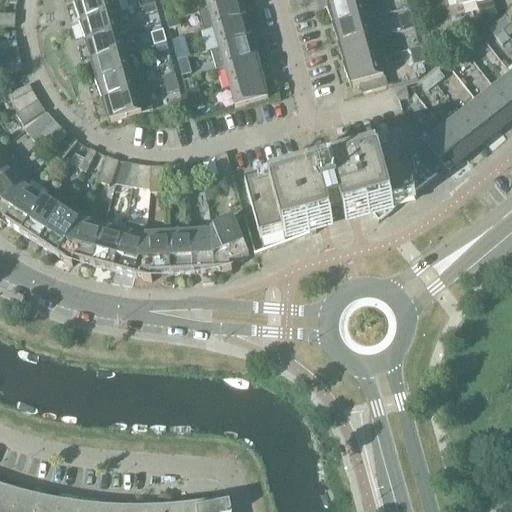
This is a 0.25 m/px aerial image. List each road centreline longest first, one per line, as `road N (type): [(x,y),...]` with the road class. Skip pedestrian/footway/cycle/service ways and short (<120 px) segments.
road 1 (residential): [(312,122),(179,157),(118,150),(75,127),(48,91),(33,51),(34,0)]
road 2 (residential): [(241,511),(235,490),(210,470),(55,455),(0,437)]
road 3 (residential): [(330,306),(111,309)]
road 4 (residential): [(111,309),(328,337)]
road 5 (unclassified): [(432,511),(392,358)]
road 6 (unclassified): [(367,366),(405,511)]
road 7 (residential): [(511,210),(386,286)]
road 8 (residential): [(408,311),(511,219)]
road 9 (residential): [(312,122),(279,0)]
road 10 (residential): [(111,309),(0,264)]
